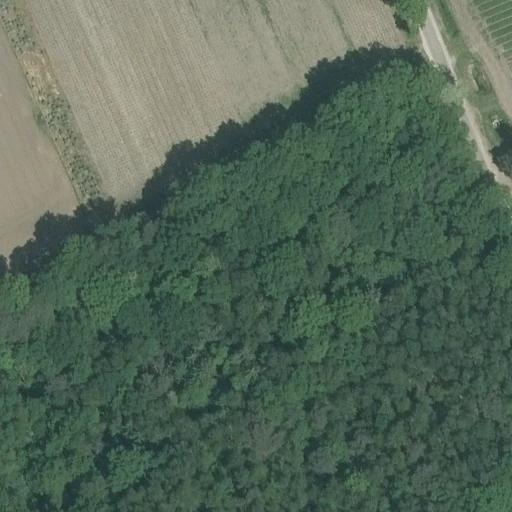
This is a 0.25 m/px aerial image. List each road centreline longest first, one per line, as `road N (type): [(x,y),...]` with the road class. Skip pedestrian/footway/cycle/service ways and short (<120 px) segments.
road 1 (track): [(441,61),(370,138),(102,353),(62,373),(0,380)]
road 2 (unclassified): [(511,238),(415,0)]
